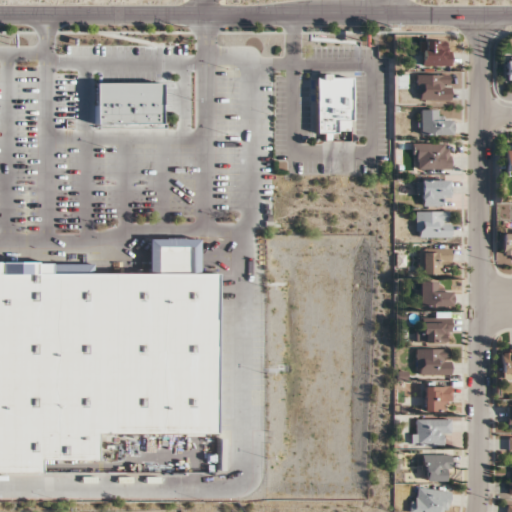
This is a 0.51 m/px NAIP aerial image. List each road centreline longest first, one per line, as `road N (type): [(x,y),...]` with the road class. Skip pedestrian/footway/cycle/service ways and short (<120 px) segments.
road 1 (secondary): [(0,14),(511,13)]
road 2 (residential): [(480,14),(476,511)]
